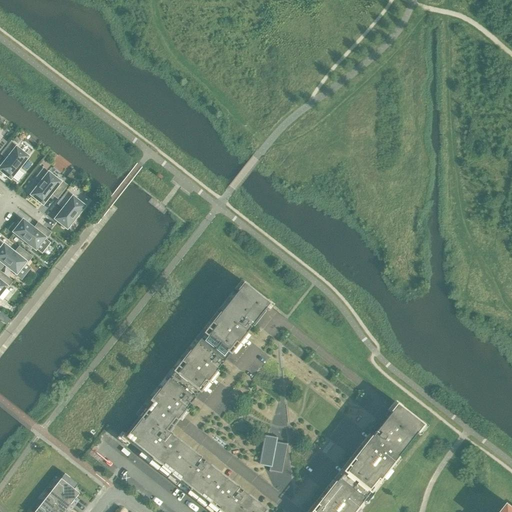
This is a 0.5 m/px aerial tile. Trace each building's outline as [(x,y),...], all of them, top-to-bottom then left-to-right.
[(27,157),(17,149),(18,147),(11,142),(1,154),(7,159),(0,168),(0,170),(10,178),(27,157)] [(57,198),(67,186),(60,180),(59,182),(48,174),(31,195),(42,204),(51,193),(57,198)] [(67,228),(83,207),(73,199),(74,197),(67,192),(58,204),(64,209),(56,219),(61,224),(61,226),(61,227),(63,229),(65,229),(66,228),(67,228)] [(45,240),(50,233),(38,223),(33,229),(23,221),(14,232),(35,249),(43,239),(45,240)] [(26,264),(31,257),(19,247),(14,254),(3,246),(0,249),(0,260),(16,273),(24,263),(26,264)] [(6,288),(12,282),(0,272),(0,293),(5,287),(6,288)] [(225,359),(268,305),(243,284),(199,339),(169,378),(122,438),(215,511),(263,511),(265,510),(167,433),(194,398),(225,359)] [(353,511),(422,426),(396,406),(311,511),(353,511)] [(281,473),(287,443),(286,443),(286,446),(275,444),(276,436),(275,439),(265,437),(259,464),(260,464),(260,463),(270,465),(269,472),(270,472),(270,470),(281,472),(281,473)] [(79,494),(73,489),(77,484),(66,475),(52,492),(73,508),(79,500),(76,498),(79,494)] [(69,511),(66,509),(69,506),(72,509),(73,508),(52,492),(43,504),(53,511),(69,511)]
